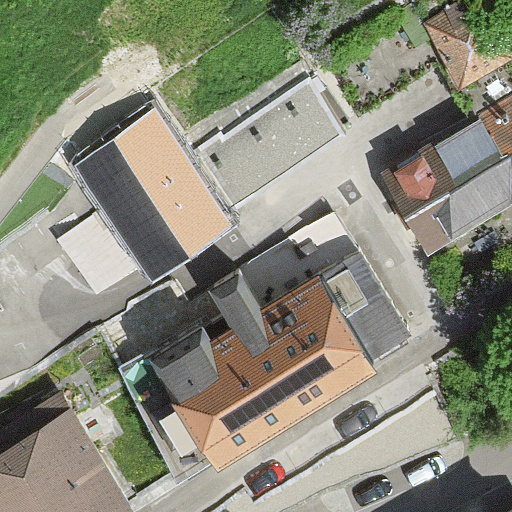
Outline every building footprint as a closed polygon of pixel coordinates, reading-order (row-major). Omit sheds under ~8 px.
[(465,0),(424,24),(463,92),(511,64),(511,45),(486,0),(465,0)] [(489,110),(511,97),(511,64),(463,92),(478,117),(489,110)] [(218,131),(184,154),(224,212),(343,132),(309,83),(224,141),(218,131)] [(511,97),(489,110),(511,147),(511,97)] [(478,117),(381,175),(428,253),(511,202),(511,147),(489,110),(478,117)] [(142,267),(153,284),(235,228),(224,212),(184,154),(155,111),(75,165),(105,209),(57,241),(96,298),(142,267)] [(198,328),(148,359),(211,459),(409,335),(333,214),(206,294),(229,330),(208,344),(198,328)] [(64,402),(0,442),(0,511),(116,511),(129,504),(64,402)]
